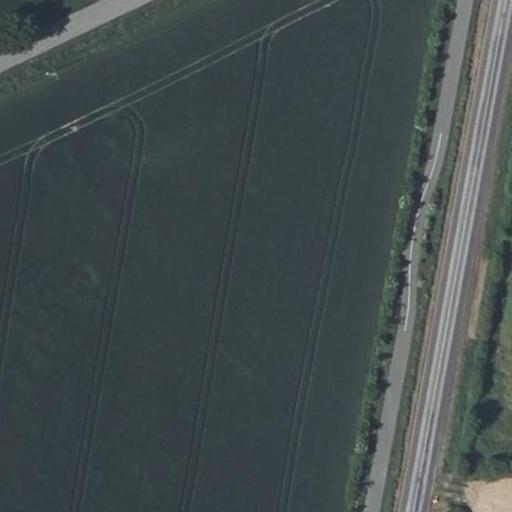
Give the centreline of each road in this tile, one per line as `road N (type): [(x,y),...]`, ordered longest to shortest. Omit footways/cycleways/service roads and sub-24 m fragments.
road 1 (tertiary): [(506,0),(414,511)]
road 2 (unclassified): [(129,0),(0,62)]
